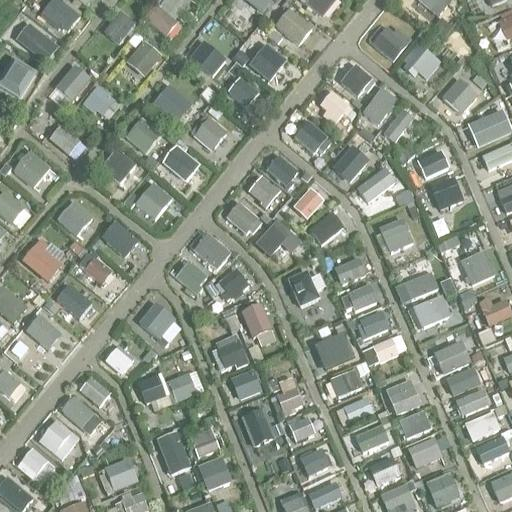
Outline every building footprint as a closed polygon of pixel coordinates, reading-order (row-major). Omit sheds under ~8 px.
[(68,0),(85,13),(95,0),(68,0)] [(241,0),(240,1),(261,17),(268,9),(275,0),(241,0)] [(304,9),(303,11),(321,24),(339,1),(337,0),(303,0),(299,5),(304,9)] [(414,0),(413,2),(437,23),(444,15),(451,7),(443,0),(414,0)] [(486,0),(490,9),(505,3),(503,0),(486,0)] [(41,19),(66,38),(70,31),(79,20),(55,2),(46,13),(41,19)] [(280,11),(286,15),(293,7),(287,3),(280,11)] [(145,28),(164,43),(169,36),(176,29),(157,14),(151,22),(145,28)] [(274,32),(298,52),(304,44),(311,34),(289,16),(274,32)] [(102,39),(118,51),(135,30),(119,18),(102,39)] [(506,47),(511,44),(511,20),(497,27),(503,40),(506,47)] [(371,51),(392,68),(407,51),(386,34),(371,51)] [(266,41),(276,49),(282,43),(272,35),(266,41)] [(23,53),(43,66),(56,50),(37,36),(23,53)] [(134,76),(144,84),(160,63),(151,56),(142,48),(124,69),(134,76)] [(199,75),(211,83),(225,66),(213,57),(203,48),(188,65),(199,75)] [(416,49),(402,65),(406,67),(403,71),(414,80),(417,77),(426,85),(440,67),(416,49)] [(248,72),(268,89),(277,79),(286,67),(266,51),(256,63),(248,72)] [(0,97),(0,99),(21,113),(27,104),(21,99),(33,81),(17,71),(0,97)] [(339,89),(356,103),(372,85),(355,71),(339,89)] [(61,102),(70,108),(89,86),(80,80),(73,73),(55,95),(61,102)] [(226,99),(246,115),(258,100),(238,84),(232,92),(226,99)] [(511,84),(503,89),(508,100),(511,98),(511,84)] [(451,114),(460,122),(476,102),(458,85),(441,105),(451,114)] [(96,112),(103,118),(113,106),(97,93),(82,110),(92,117),(96,112)] [(150,114),(168,127),(173,120),(184,106),(168,93),(156,107),(150,114)] [(396,107),(380,95),(362,120),(378,132),(396,107)] [(322,122),(333,131),(342,120),(345,122),(351,115),(331,98),(325,106),(319,112),(326,118),(322,122)] [(501,114),(468,129),(478,151),(492,145),(497,143),(511,137),(501,114)] [(387,144),(393,149),(412,124),(402,116),(383,141),(387,144)] [(124,143),(144,160),(152,152),(161,141),(141,123),(131,134),(124,143)] [(193,142),(211,157),(219,148),(227,138),(209,123),(200,134),(193,142)] [(293,144),(312,161),(319,153),(327,144),(307,127),(300,136),(293,144)] [(47,146),(67,163),(73,157),(79,148),(59,133),(53,141),(47,146)] [(174,149),(183,156),(187,152),(178,144),(174,149)] [(480,162),(487,177),(511,166),(511,149),(480,162)] [(395,162),(403,170),(415,159),(406,150),(395,162)] [(159,167),(185,189),(192,182),(200,174),(175,152),(166,160),(159,167)] [(331,175),(348,190),(367,167),(350,153),(331,175)] [(98,176),(118,192),(136,171),(115,154),(98,176)] [(416,168),(424,185),(448,174),(440,157),(416,168)] [(14,178),(35,195),(44,187),(50,178),(30,160),(23,168),(14,178)] [(265,177),(287,195),(292,189),(290,188),(292,186),(297,177),(278,162),(270,169),(265,177)] [(0,176),(0,177),(5,182),(11,174),(5,169),(0,176)] [(355,195),(366,209),(394,189),(389,182),(383,174),(355,195)] [(303,176),(299,181),(304,186),(309,181),(310,180),(304,175),(303,176)] [(259,211),(265,216),(272,207),(279,199),(260,184),(247,199),(261,210),(259,211)] [(437,212),(450,207),(449,204),(460,200),(456,192),(452,184),(428,194),(432,202),(437,212)] [(134,210),(154,226),(160,219),(171,204),(152,188),(141,202),(134,210)] [(413,196),(418,206),(425,202),(421,193),(413,196)] [(408,194),(399,198),(404,210),(413,206),(408,194)] [(299,221),(306,227),(322,208),(309,196),(292,214),(299,221)] [(511,199),(499,205),(506,220),(511,217),(511,196),(511,197),(511,199)] [(0,221),(12,231),(19,224),(26,215),(5,199),(0,205),(0,221)] [(58,228),(77,243),(83,237),(87,230),(93,224),(74,208),(70,214),(65,222),(58,228)] [(226,223),(246,240),(251,234),(258,227),(238,210),(231,217),(226,223)] [(414,210),(407,213),(412,225),(419,221),(414,210)] [(320,251),(342,234),(336,226),(331,218),(308,236),(314,244),(320,251)] [(259,224),(266,230),(270,225),(263,219),(259,224)] [(275,226),(255,248),(269,260),(279,248),(289,257),(298,247),(275,226)] [(102,245),(126,264),(134,258),(140,248),(116,228),(110,238),(102,245)] [(383,262),(412,251),(402,229),(374,242),(383,262)] [(192,258),(215,278),(223,270),(231,261),(207,240),(199,250),(192,258)] [(454,243),(442,248),(444,253),(455,248),(454,243)] [(23,269),(48,289),(55,282),(61,272),(57,270),(64,261),(51,250),(45,258),(38,252),(30,262),(23,269)] [(85,278),(103,292),(108,286),(113,279),(95,265),(99,259),(92,253),(78,271),(86,276),(85,278)] [(484,258),(458,269),(466,284),(463,286),(465,290),(469,289),(470,292),(495,282),(484,258)] [(333,274),(340,291),(364,281),(358,265),(333,274)] [(175,284),(193,300),(199,292),(206,283),(189,268),(182,277),(175,284)] [(234,273),(214,290),(226,305),(228,304),(229,305),(247,291),(234,273)] [(306,276),(286,284),(299,312),(319,304),(315,295),(324,290),(319,279),(309,283),(306,276)] [(403,291),(410,307),(434,297),(432,294),(436,292),(430,279),(403,291)] [(446,282),(439,285),(444,296),(452,293),(446,282)] [(61,298),(55,305),(76,323),(84,316),(89,307),(68,289),(61,298)] [(350,310),(354,318),(376,309),(373,300),(369,292),(347,301),(350,310)] [(410,315),(419,336),(426,334),(427,338),(434,335),(432,331),(450,323),(451,324),(466,319),(455,293),(440,300),(441,302),(410,315)] [(0,319),(14,331),(22,324),(28,315),(4,294),(0,298),(0,319)] [(38,300),(33,307),(40,313),(46,305),(38,300)] [(466,314),(471,313),(470,310),(476,307),(474,302),(463,306),(466,314)] [(59,312),(49,304),(42,312),(52,320),(59,312)] [(477,310),(488,333),(511,323),(511,322),(504,306),(491,312),(488,305),(483,308),(477,310)] [(246,307),(233,312),(238,324),(241,332),(265,323),(262,315),(258,306),(248,310),(246,307)] [(146,338),(154,343),(169,324),(162,319),(154,312),(138,330),(146,338)] [(358,328),(366,346),(388,336),(384,327),(380,319),(358,328)] [(26,339),(48,358),(56,350),(62,341),(40,322),(34,332),(26,339)] [(218,352),(210,356),(219,375),(234,369),(235,373),(247,368),(234,337),(215,346),(218,352)] [(341,341),(312,353),(323,379),(352,366),(341,341)] [(375,362),(378,369),(397,361),(394,354),(390,345),(371,353),(375,362)] [(443,382),(470,370),(465,359),(460,348),(433,360),(438,372),(443,382)] [(156,356),(159,364),(172,359),(168,351),(156,356)] [(104,367),(121,381),(130,369),(133,365),(118,352),(115,355),(109,362),(104,367)] [(141,364),(148,369),(156,360),(150,354),(141,364)] [(501,365),(507,380),(511,377),(511,358),(510,359),(511,361),(501,365)] [(371,378),(376,388),(386,384),(381,373),(371,378)] [(0,397),(10,405),(16,397),(21,390),(5,376),(4,378),(0,374),(0,397)] [(290,374),(276,378),(281,395),(295,391),(290,374)] [(355,374),(329,384),(336,402),(362,392),(355,374)] [(452,403),(479,391),(472,375),(445,387),(452,403)] [(230,409),(261,398),(255,387),(252,377),(222,389),(230,409)] [(166,388),(175,409),(196,402),(187,380),(166,388)] [(140,401),(144,412),(165,403),(160,392),(156,381),(136,389),(140,401)] [(78,399),(96,414),(102,408),(109,400),(91,384),(84,393),(78,399)] [(392,414),(395,422),(419,412),(416,403),(412,394),(409,387),(385,397),(388,404),(392,414)] [(278,412),(283,423),(304,415),(296,394),(274,402),(278,412)] [(462,423),(489,413),(482,397),(455,408),(459,416),(462,423)] [(64,412),(60,419),(80,436),(86,430),(93,421),(72,402),(64,412)] [(341,409),(333,412),(341,431),(372,418),(366,402),(343,413),(341,409)] [(263,451),(274,446),(262,415),(250,421),(240,425),(252,454),(263,451)] [(405,447),(430,437),(423,418),(397,429),(405,447)] [(464,431),(471,449),(499,437),(492,420),(464,431)] [(55,424),(38,446),(61,464),(75,447),(68,441),(71,437),(55,424)] [(291,441),(295,449),(314,441),(310,433),(307,424),(287,432),(291,441)] [(353,444),(361,460),(388,449),(381,432),(353,444)] [(197,465),(218,457),(214,448),(210,436),(189,444),(193,456),(197,465)] [(176,437),(156,445),(171,481),(190,473),(176,437)] [(409,464),(415,476),(442,465),(436,453),(433,444),(406,456),(409,464)] [(474,456),(482,471),(509,460),(502,444),(474,456)] [(393,454),(389,456),(392,464),(401,460),(398,452),(393,454)] [(16,473),(32,486),(40,476),(47,469),(31,455),(24,463),(16,473)] [(303,476),(308,484),(329,474),(324,465),(321,456),(299,466),(303,476)] [(286,461),(276,465),(282,477),(291,473),(286,461)] [(197,474),(207,497),(230,487),(221,464),(197,474)] [(376,494),(399,484),(395,477),(391,464),(368,473),(372,487),(376,494)] [(107,489),(113,500),(138,491),(132,480),(128,466),(103,476),(107,489)] [(90,470),(78,474),(81,483),(93,479),(90,470)] [(511,480),(489,491),(499,510),(511,505),(511,480)] [(425,490),(434,511),(440,511),(459,505),(448,481),(425,490)] [(0,491),(0,502),(12,511),(25,511),(31,505),(6,484),(0,491)] [(421,485),(413,488),(417,498),(425,495),(421,485)] [(68,490),(73,501),(81,498),(76,486),(68,490)] [(310,509),(311,511),(323,511),(340,504),(336,498),(333,490),(307,501),(310,509)] [(380,502),(383,511),(400,511),(402,511),(413,511),(404,492),(380,502)] [(298,497),(279,505),(282,511),(308,511),(302,496),(298,498),(298,497)] [(121,511),(145,511),(144,510),(141,500),(120,508),(121,511)]
